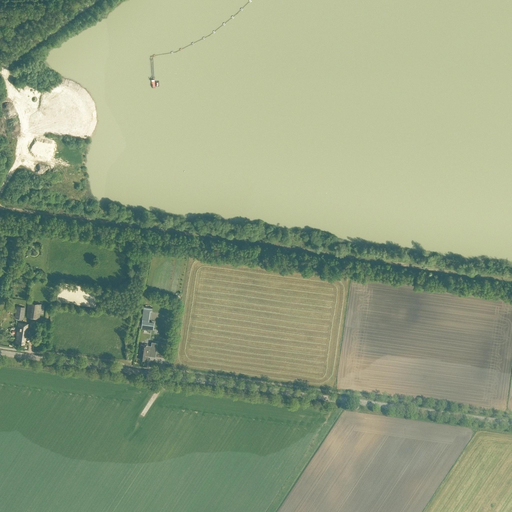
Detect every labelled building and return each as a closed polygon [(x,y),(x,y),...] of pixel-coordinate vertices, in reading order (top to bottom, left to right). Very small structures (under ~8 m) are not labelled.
[(44,304),(28,302),(26,317),(39,318),(40,313),(42,313),(44,304)] [(25,307),(16,306),(14,318),(23,319),(25,307)] [(142,320),(149,321),(150,310),(143,309),(142,319),(142,320)] [(18,322),(15,342),(24,343),(25,334),(27,334),(28,324),(18,322)] [(147,355),(147,354),(150,355),(155,356),(157,345),(152,344),(151,346),(148,345),(141,344),(139,357),(140,357),(140,359),(146,360),(147,355)]
